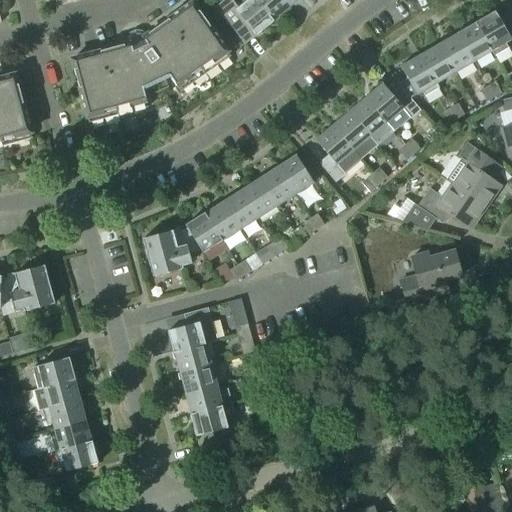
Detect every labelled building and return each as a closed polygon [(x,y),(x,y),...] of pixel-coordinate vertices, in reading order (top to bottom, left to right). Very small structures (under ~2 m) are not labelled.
[(248,0),(238,9),(230,0),(225,0),(214,9),(232,31),(243,21),(256,37),(273,23),(253,0),(248,0)] [(253,0),(273,23),(274,23),(273,22),(289,8),(282,0),(253,0)] [(282,0),(289,8),(299,0),(282,0)] [(231,58),(193,4),(143,39),(140,36),(136,35),(132,37),(130,41),(130,45),(72,61),(89,124),(148,108),(144,91),(170,79),(181,93),(231,58)] [(498,19),(495,12),(475,24),(492,52),(492,53),(494,57),(508,49),(506,45),(511,40),(511,19),(508,13),(498,19)] [(474,63),(492,53),(492,52),(475,24),(475,25),(457,36),(474,63)] [(455,74),(474,63),(457,36),(439,46),(455,74)] [(436,85),(437,85),(455,74),(439,46),(420,57),(436,85)] [(436,85),(420,57),(402,68),(401,67),(400,67),(417,96),(422,93),(425,97),(439,89),(437,85),(436,85)] [(0,148),(32,140),(15,76),(0,80),(0,148)] [(494,99),(498,96),(501,94),(495,83),(488,88),(494,99)] [(395,100),(382,84),(381,85),(382,86),(365,100),(386,124),(389,128),(402,118),(398,114),(402,110),(411,121),(421,112),(404,92),(395,100)] [(486,103),(494,99),(488,88),(480,92),(486,103)] [(511,98),(500,102),(503,114),(511,111),(511,127),(502,131),(509,158),(511,157),(511,98)] [(370,138),(386,124),(365,100),(349,114),(370,138)] [(457,120),(464,116),(458,105),(450,109),(457,120)] [(449,125),(457,120),(450,109),(443,114),(449,125)] [(362,161),(377,148),(369,138),(370,138),(349,114),(332,127),(353,152),(354,151),(357,155),(362,161)] [(353,152),(332,127),(316,141),(316,140),(315,141),(328,156),(319,164),(335,184),(346,176),(337,165),(341,162),(344,166),(357,155),(354,151),(353,152)] [(413,156),(420,150),(411,141),(405,146),(413,156)] [(446,181),(452,185),(485,208),(500,187),(483,175),(492,162),(467,145),(458,158),(460,160),(446,181)] [(407,161),(413,156),(405,146),(399,152),(407,161)] [(290,199),(313,184),(295,156),(294,157),(295,158),(273,172),(290,199)] [(381,185),(387,179),(379,169),(372,175),(381,185)] [(267,213),(290,199),(273,172),(250,186),(267,213)] [(470,230),(485,208),(452,185),(443,199),(430,190),(417,207),(407,200),(393,221),(428,231),(435,220),(442,225),(449,215),(470,230)] [(245,228),(267,213),(250,186),(228,201),(245,228)] [(222,242),(245,228),(228,201),(205,215),(222,242)] [(203,255),(222,242),(205,215),(204,214),(185,227),(187,230),(183,231),(189,255),(201,252),(203,255)] [(366,224),(358,215),(348,224),(356,233),(366,224)] [(317,231),(324,226),(317,216),(310,220),(317,231)] [(310,220),(303,225),(310,235),(317,231),(310,220)] [(192,264),(189,255),(183,231),(173,234),(173,232),(143,240),(153,278),(183,270),(182,267),(192,264)] [(280,254),(287,250),(281,239),(273,243),(280,254)] [(273,243),(266,248),(273,259),(280,254),(273,243)] [(461,278),(454,252),(429,259),(427,254),(411,259),(416,278),(400,282),(407,305),(433,298),(430,286),(461,278)] [(244,278),(251,273),(244,262),(237,267),(244,278)] [(25,313),(55,305),(44,267),(14,275),(15,277),(5,279),(11,303),(14,312),(24,309),(25,313)] [(237,267),(230,271),(235,280),(237,282),(244,278),(237,267)] [(1,281),(1,277),(0,277),(0,310),(0,306),(11,303),(5,279),(1,281)] [(211,344),(217,342),(208,309),(184,316),(187,327),(168,332),(173,354),(210,344),(211,344)] [(238,337),(250,333),(247,325),(235,328),(238,337)] [(240,345),(252,341),(250,333),(238,337),(240,345)] [(214,359),(211,344),(210,344),(173,354),(173,355),(175,354),(180,374),(211,366),(211,365),(209,360),(214,359)] [(38,390),(75,380),(69,359),(37,367),(39,374),(34,375),(38,390)] [(186,395),(217,387),(215,381),(220,380),(216,364),(211,365),(211,366),(180,374),(186,395)] [(249,378),(261,375),(259,367),(247,370),(249,378)] [(251,386),(263,383),(261,375),(249,378),(251,386)] [(44,411),(80,402),(74,381),(75,381),(75,380),(38,390),(38,391),(33,393),(39,412),(44,411)] [(218,393),(217,387),(186,395),(191,415),(190,416),(232,405),(228,390),(218,393)] [(4,399),(0,400),(0,422),(10,419),(7,408),(4,399)] [(54,431),(85,422),(80,402),(44,411),(48,427),(53,425),(54,431)] [(241,438),(232,405),(190,416),(196,438),(203,436),(206,448),(241,438)] [(91,443),(85,422),(54,431),(56,436),(51,438),(55,453),(92,443),(92,442),(91,443)] [(3,445),(16,441),(13,433),(1,436),(3,445)] [(6,453),(18,450),(16,441),(3,445),(6,453)] [(66,473),(98,464),(92,443),(55,453),(59,468),(64,467),(66,473)] [(12,473),(25,470),(22,462),(10,465),(12,473)] [(487,511),(481,490),(469,493),(474,511),(487,511)]
